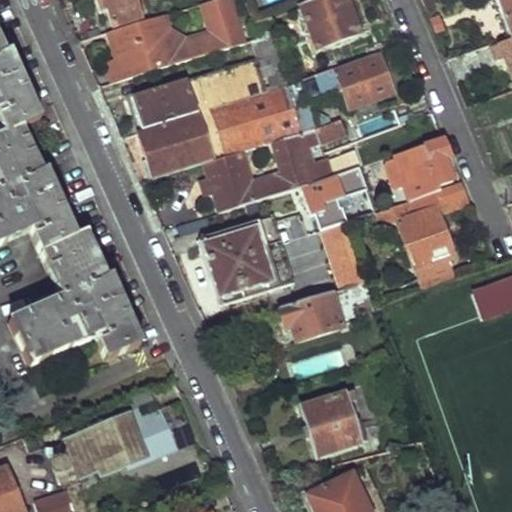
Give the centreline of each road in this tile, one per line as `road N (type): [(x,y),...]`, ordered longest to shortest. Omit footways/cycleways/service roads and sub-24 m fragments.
road 1 (residential): [(35,0),(185,342)]
road 2 (residential): [(402,0),(501,239)]
road 3 (residential): [(0,424),(185,342)]
road 4 (residential): [(185,342),(265,511)]
